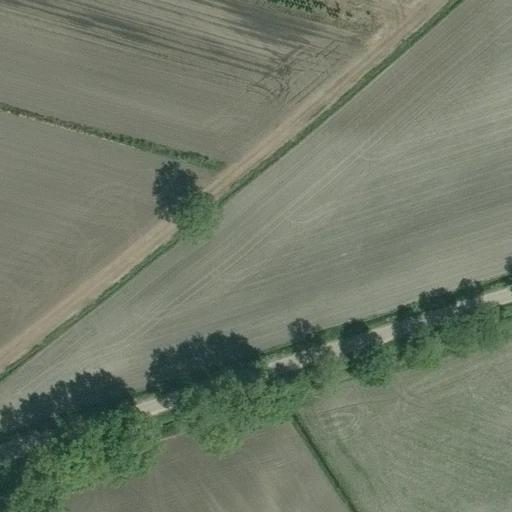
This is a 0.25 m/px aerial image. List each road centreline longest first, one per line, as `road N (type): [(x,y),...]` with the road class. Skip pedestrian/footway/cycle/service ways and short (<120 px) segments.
road 1 (track): [(0,360),(149,244),(433,0)]
road 2 (unclassified): [(0,453),(511,293)]
